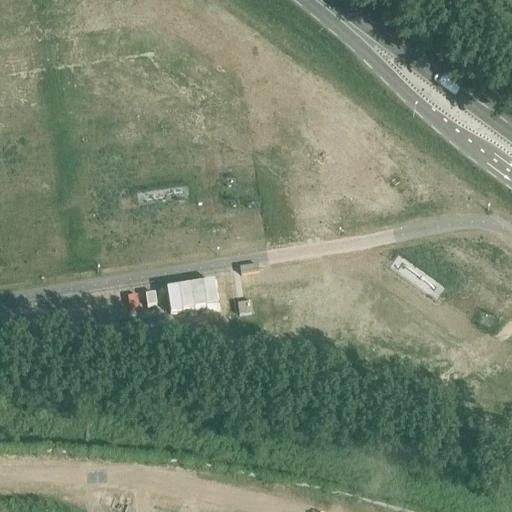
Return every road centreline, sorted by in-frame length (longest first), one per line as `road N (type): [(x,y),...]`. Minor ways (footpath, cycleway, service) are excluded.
road 1 (secondary): [(333,13),(422,109),(511,175)]
road 2 (secondary): [(511,132),(384,38),(333,13)]
